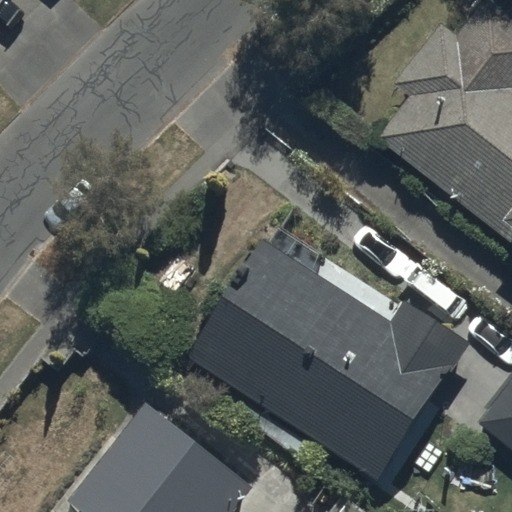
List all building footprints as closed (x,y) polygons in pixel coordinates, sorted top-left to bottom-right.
[(415,96),(382,136),(511,242),(511,10),(499,0),(478,0),(471,9),(463,3),(398,82),(415,96)] [(268,237),(191,359),(383,480),(471,340),(406,299),(395,317),(268,237)] [(511,382),(479,426),(511,450),(511,382)] [(239,511),(258,488),(150,404),(72,504),(81,511),(239,511)] [(366,511),(351,500),(341,511),(366,511)]
